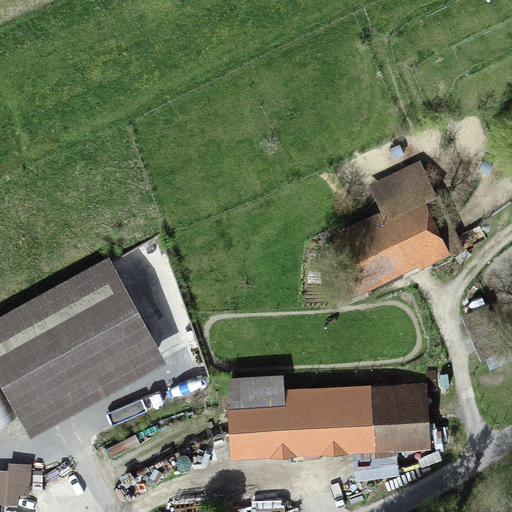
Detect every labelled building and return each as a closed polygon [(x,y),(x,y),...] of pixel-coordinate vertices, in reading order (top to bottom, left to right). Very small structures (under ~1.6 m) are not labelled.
[(340,236),(360,283),(453,243),(433,196),(340,236)] [(0,327),(0,372),(24,417),(156,346),(112,267),(0,327)] [(486,299),(463,310),(483,356),(506,346),(486,299)] [(420,385),(233,396),(237,448),(423,436),(420,385)] [(1,483),(0,482),(0,500),(14,502),(15,492),(26,493),(29,467),(10,465),(9,475),(1,474),(1,483)]
